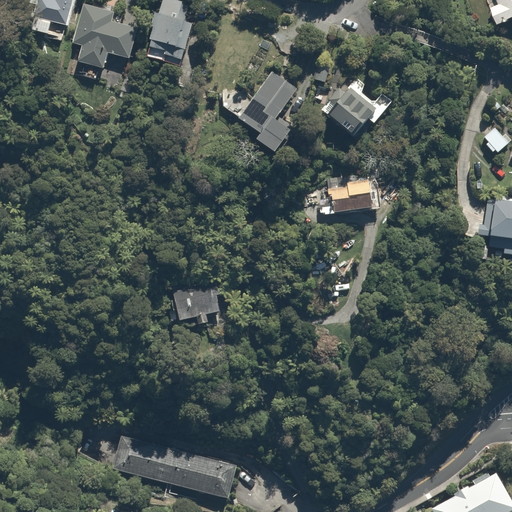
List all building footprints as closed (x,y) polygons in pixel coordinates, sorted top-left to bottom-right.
[(27,0),(27,7),(38,8),(36,22),(53,24),(53,28),(70,30),(74,0),(27,0)] [(154,38),(151,52),(147,62),(172,70),(175,63),(180,64),(179,67),(189,69),(204,16),(194,13),(191,23),(185,22),(188,12),(183,11),(181,11),(182,5),(165,0),(164,0),(162,11),(158,10),(155,21),(149,20),(145,36),(154,38)] [(511,22),(511,0),(497,0),(499,4),(490,8),(498,29),(511,22)] [(72,46),(83,49),(78,66),(105,73),(109,56),(128,62),(131,51),(136,52),(139,40),(129,37),(130,34),(125,33),(127,24),(114,20),(116,13),(94,7),(84,4),(72,46)] [(222,107),(237,119),(235,122),(258,140),(255,144),(279,162),(318,113),(294,95),(300,87),(277,68),(253,98),(238,86),(222,107)] [(375,105),(361,95),(367,85),(348,71),(343,79),(330,70),(310,96),(324,106),(328,100),(338,107),(329,119),(359,141),(372,124),(377,128),(394,105),(382,96),(375,105)] [(483,137),(488,144),(486,146),(491,154),(494,152),(497,156),(511,144),(511,140),(500,124),(483,137)] [(328,201),(331,200),(334,216),(376,209),(372,182),(344,187),(343,177),(325,180),(328,201)] [(479,241),(492,242),(491,254),(505,256),(504,262),(511,262),(511,198),(488,196),(485,225),(481,225),(479,241)] [(170,287),(177,324),(222,315),(215,278),(170,287)] [(127,431),(117,468),(233,500),(243,463),(127,431)] [(510,511),(511,511),(511,499),(497,473),(433,509),(434,511),(510,511)]
